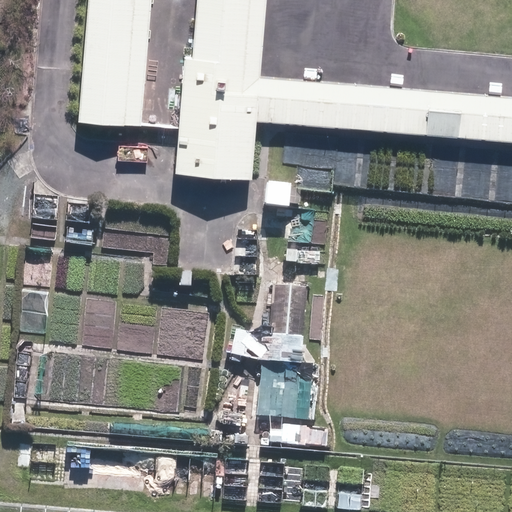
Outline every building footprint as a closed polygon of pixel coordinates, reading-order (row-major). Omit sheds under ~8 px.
[(152,0),(90,0),(81,118),(143,123),(152,0)] [(511,96),(261,77),(266,0),(197,0),(194,54),(184,53),(175,170),(250,176),(254,120),(511,140),(511,96)] [(295,209),(296,182),(268,180),(267,206),(286,206),(285,240),(330,242),(332,210),(295,209)] [(301,339),(305,288),(271,285),(266,336),(256,335),(253,360),(259,361),(254,417),(293,421),(298,365),(299,363),(301,339)] [(249,460),(225,459),(223,499),(247,500),(249,460)] [(286,463),(261,461),(258,503),(283,504),(286,463)] [(327,465),(305,464),(303,507),(326,507),(327,465)] [(366,470),(340,469),(339,508),(365,509),(366,470)]
